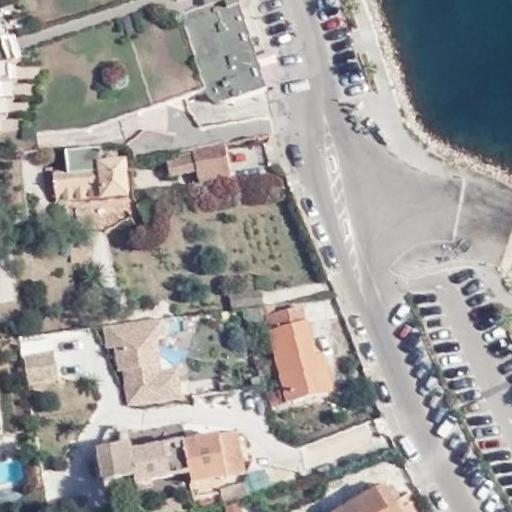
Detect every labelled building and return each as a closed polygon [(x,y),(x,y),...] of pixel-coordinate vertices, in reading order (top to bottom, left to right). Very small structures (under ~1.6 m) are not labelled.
[(231,0),(0,0),(0,126),(70,121),(204,80),(217,89),(228,91),(257,80),(234,5),(231,0)] [(241,0),(231,0),(234,5),(257,80),(265,77),(241,0)] [(228,173),(220,133),(177,142),(184,180),(228,173)] [(71,164),(52,166),(55,193),(124,185),(121,149),(102,150),(101,138),(69,141),(71,164)] [(239,293),(264,289),(262,276),(238,278),(239,293)] [(270,304),(267,293),(246,296),(250,310),(270,304)] [(299,296),(270,304),(297,392),(326,383),(322,366),(332,363),(325,340),(315,343),(299,296)] [(165,317),(104,324),(107,345),(116,343),(119,369),(125,369),(129,400),(183,393),(180,364),(162,366),(159,336),(167,335),(165,317)] [(49,340),(18,346),(22,371),(53,366),(49,340)] [(322,366),(326,383),(337,378),(332,363),(322,366)] [(242,450),(235,420),(187,430),(194,461),(242,450)] [(194,461),(187,430),(107,447),(113,478),(194,461)] [(107,447),(128,443),(126,434),(96,441),(104,480),(113,478),(107,447)] [(223,478),(245,472),(243,462),(220,468),(223,478)] [(421,511),(418,505),(408,511),(397,494),(381,470),(330,501),(336,511),(421,511)] [(245,476),(245,472),(223,478),(225,481),(245,476)] [(408,511),(418,505),(408,487),(397,494),(408,511)]
